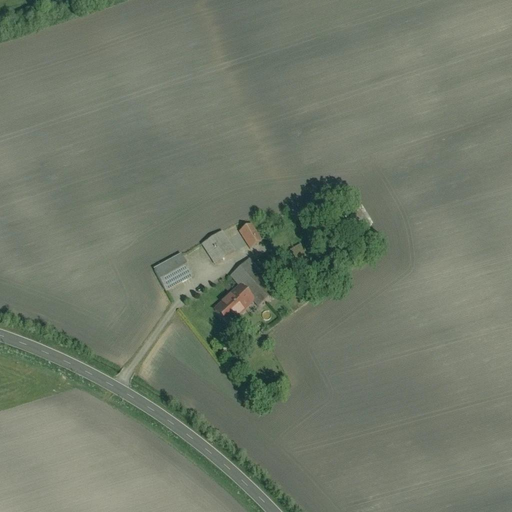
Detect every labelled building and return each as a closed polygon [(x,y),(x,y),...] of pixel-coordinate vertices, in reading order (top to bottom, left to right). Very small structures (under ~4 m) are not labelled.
[(366,209),(333,226),(341,242),(374,226),(366,209)] [(247,252),(263,241),(251,224),(235,235),(247,252)] [(202,250),(214,268),(235,253),(223,235),(202,250)] [(289,253),(297,268),(309,261),(300,246),(289,253)] [(184,256),(160,270),(171,287),(194,273),(184,256)] [(241,284),(216,309),(227,319),(253,293),(259,299),(273,284),(249,260),(233,276),(241,284)]
